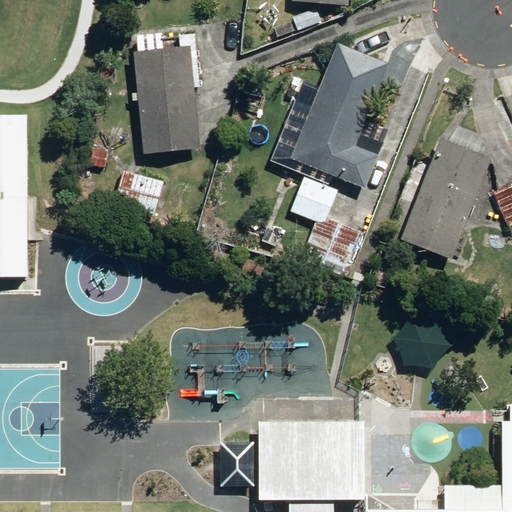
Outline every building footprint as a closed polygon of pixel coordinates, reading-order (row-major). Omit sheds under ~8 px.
[(288,0),(288,7),(344,11),(344,0),(288,0)] [(287,22),(291,34),(314,27),(309,14),(287,22)] [(137,104),(142,160),(196,155),(191,92),(197,92),(193,38),(136,42),(137,56),(134,56),(137,97),(128,98),(130,105),(137,104)] [(95,83),(108,86),(111,71),(97,69),(95,83)] [(289,163),(363,194),(382,148),(358,138),(376,96),(325,75),(318,93),(300,85),(291,108),(309,116),(289,163)] [(0,280),(24,281),(25,196),(25,119),(0,119),(0,280)] [(399,244),(451,264),(490,163),(438,143),(399,244)] [(82,170),(100,172),(102,155),(84,154),(82,170)] [(111,209),(152,219),(160,186),(119,176),(111,209)] [(300,258),(342,273),(356,236),(324,223),(335,194),(300,181),(286,216),(312,226),(300,258)] [(76,202),(93,206),(97,189),(81,185),(76,202)] [(511,185),(489,195),(505,234),(511,230),(511,185)] [(257,247),(271,251),(276,234),(262,230),(257,247)] [(396,352),(402,367),(416,367),(429,370),(434,364),(439,356),(449,347),(443,337),(435,317),(408,318),(397,331),(390,339),(396,352)] [(511,511),(511,405),(505,406),(505,423),(497,423),(498,511),(380,511),(511,511)] [(284,508),(284,511),(328,511),(329,507),(363,507),(363,427),(255,428),(256,508),(284,508)] [(223,488),(251,488),(251,444),(222,444),(217,444),(217,488),(223,488)]
